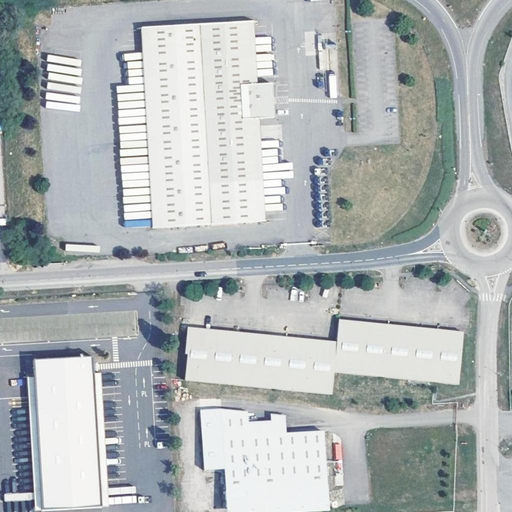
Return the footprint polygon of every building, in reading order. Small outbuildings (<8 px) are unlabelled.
[(252,22),(150,28),(160,230),(262,225),(252,22)] [(160,230),(150,28),(141,29),(151,230),(160,230)] [(4,305),(5,342),(137,337),(136,310),(89,312),(89,301),(4,305)] [(337,341),(334,370),(459,382),(464,330),(340,319),(337,341)] [(334,370),(337,341),(186,325),(184,352),(186,352),(183,379),(331,394),(332,384),(334,370)] [(34,363),(34,380),(39,511),(83,511),(98,511),(93,379),(93,376),(96,375),(96,368),(93,368),(92,361),(34,363)] [(93,379),(98,511),(107,511),(101,379),(93,379)] [(39,511),(34,380),(26,380),(31,511),(39,511)] [(219,408),(223,506),(324,500),(322,431),(285,432),(273,432),(272,419),(270,420),(247,420),(247,410),(219,408)] [(270,413),(270,420),(272,419),(273,432),(285,432),(284,415),(270,413)]
